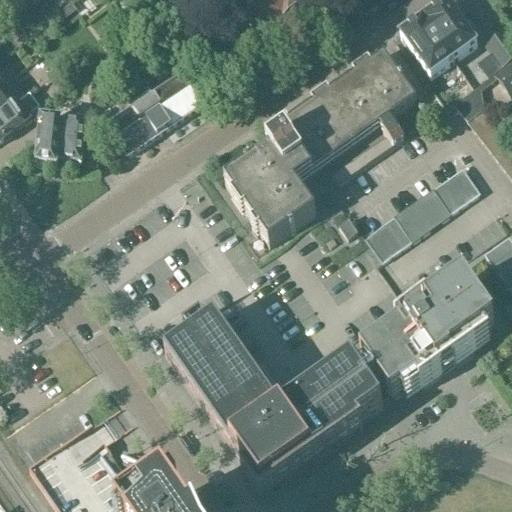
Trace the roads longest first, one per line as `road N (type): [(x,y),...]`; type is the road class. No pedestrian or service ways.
road 1 (residential): [(39,265),(375,30)]
road 2 (residential): [(39,265),(211,511)]
road 3 (residential): [(511,212),(375,30)]
road 4 (residential): [(335,511),(416,458),(463,457),(511,475)]
